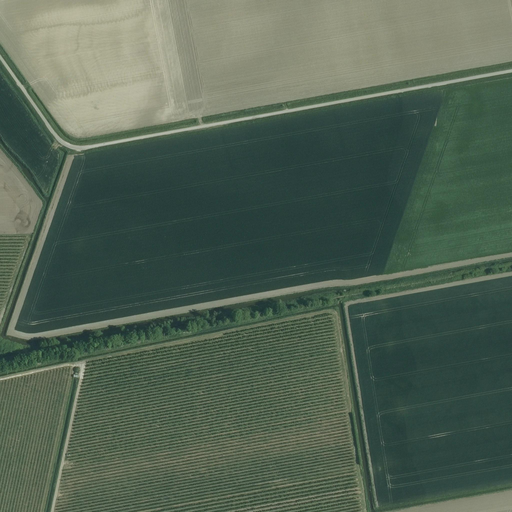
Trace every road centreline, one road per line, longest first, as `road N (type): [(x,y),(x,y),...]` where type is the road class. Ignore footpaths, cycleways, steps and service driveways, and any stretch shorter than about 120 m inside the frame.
road 1 (unclassified): [(0,57),(61,142),(75,148),(511,71)]
road 2 (track): [(84,365),(52,511)]
